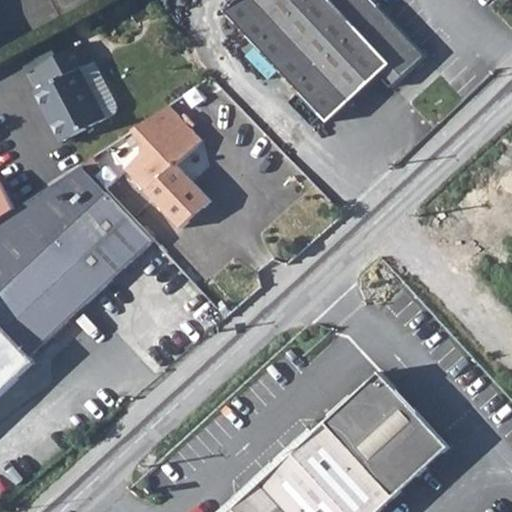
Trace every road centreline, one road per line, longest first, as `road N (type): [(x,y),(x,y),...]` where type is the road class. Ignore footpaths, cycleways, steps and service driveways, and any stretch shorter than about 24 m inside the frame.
road 1 (secondary): [(61,511),(511,95)]
road 2 (unknown): [(384,213),(251,85),(199,9),(201,0)]
road 3 (unknown): [(171,511),(354,349)]
road 4 (unknown): [(393,315),(444,390),(511,464)]
